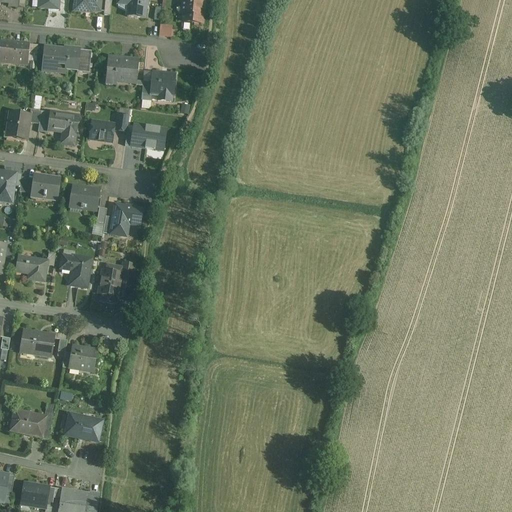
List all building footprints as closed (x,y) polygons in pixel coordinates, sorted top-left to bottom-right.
[(18,0),(0,0),(0,3),(11,4),(11,8),(18,8),(18,0)] [(33,0),(33,8),(34,9),(38,9),(38,10),(59,12),(60,0),(33,0)] [(102,0),(74,0),(73,13),(85,14),(85,12),(101,14),(102,0)] [(147,0),(118,0),(118,6),(119,6),(118,8),(128,13),(127,18),(145,20),(146,5),(147,5),(147,0)] [(205,0),(175,0),(175,2),(183,3),(182,14),(184,15),(183,23),(202,25),(203,17),(204,17),(205,0)] [(162,25),(162,38),(174,38),(175,26),(162,25)] [(29,46),(1,43),(0,51),(0,64),(26,67),(28,58),(29,46)] [(38,47),(29,46),(28,58),(37,59),(38,47)] [(81,50),(65,49),(65,51),(44,49),(42,73),(53,74),(53,70),(78,72),(79,73),(81,53),(81,50)] [(92,53),(81,53),(79,73),(78,72),(78,74),(90,75),(92,53)] [(139,61),(109,57),(106,86),(116,87),(117,81),(137,83),(139,61)] [(175,76),(153,74),(152,86),(151,94),(152,95),(152,97),(173,99),(175,76)] [(152,86),(144,85),(144,83),(143,83),(141,102),(143,102),(152,103),(152,97),(152,95),(151,94),(152,86)] [(42,99),(35,98),(34,111),(41,112),(42,99)] [(152,103),(143,102),(142,110),(151,111),(152,103)] [(190,108),(182,106),(180,116),(188,117),(190,108)] [(41,113),(31,111),(30,117),(29,125),(39,126),(41,113)] [(51,114),(41,113),(39,126),(38,134),(48,135),(48,131),(51,114)] [(30,117),(10,114),(7,138),(27,141),(29,125),(30,117)] [(79,119),(51,114),(48,131),(56,132),(56,131),(66,133),(64,147),(74,148),(76,137),(79,119)] [(130,118),(118,116),(115,132),(127,134),(130,118)] [(115,127),(92,123),(92,128),(89,130),(89,134),(91,136),(90,141),(112,144),(115,127)] [(134,125),(131,149),(164,154),(167,129),(134,125)] [(16,174),(0,172),(0,203),(12,205),(14,187),(16,174)] [(35,179),(22,177),(20,188),(20,193),(32,195),(35,179)] [(59,182),(46,181),(46,179),(35,178),(35,179),(32,195),(32,197),(33,198),(33,195),(44,197),(43,200),(46,200),(57,201),(60,181),(59,181),(59,182)] [(100,193),(73,189),(70,209),(96,213),(100,193)] [(143,212),(115,207),(113,219),(112,223),(110,236),(123,238),(125,226),(140,228),(143,212)] [(107,211),(100,210),(97,226),(104,228),(106,218),(107,211)] [(113,219),(106,218),(104,228),(103,235),(110,236),(112,223),(113,219)] [(9,221),(1,219),(0,223),(0,227),(8,229),(9,221)] [(13,248),(7,247),(5,259),(12,260),(13,248)] [(56,256),(49,255),(48,263),(47,267),(54,268),(56,256)] [(48,263),(18,258),(16,274),(17,272),(30,274),(28,281),(44,284),(47,267),(48,263)] [(92,261),(74,258),(74,260),(62,258),(60,272),(72,274),(69,288),(87,291),(92,261)] [(135,267),(124,265),(122,276),(123,276),(121,287),(131,289),(135,267)] [(122,276),(103,272),(99,296),(103,297),(101,303),(113,305),(114,299),(118,299),(121,287),(123,276),(122,276)] [(55,337),(24,332),(20,354),(51,359),(55,337)] [(10,340),(3,339),(1,351),(8,352),(10,340)] [(67,342),(60,341),(58,353),(65,354),(67,342)] [(97,353),(73,349),(72,355),(70,371),(80,372),(80,368),(93,370),(92,374),(93,375),(97,353)] [(72,355),(65,354),(63,369),(70,371),(72,355)] [(73,402),(74,396),(63,394),(62,399),(73,402)] [(46,419),(15,412),(11,433),(43,440),(43,438),(47,419),(46,419)] [(54,417),(47,416),(46,419),(47,419),(43,438),(49,440),(54,417)] [(102,424),(70,417),(66,437),(98,444),(102,424)] [(9,477),(0,475),(0,503),(4,504),(5,498),(6,492),(9,477)] [(15,478),(9,477),(6,492),(5,498),(11,499),(15,478)] [(49,489),(25,485),(21,504),(31,506),(31,508),(45,511),(46,506),(49,489)] [(49,489),(46,506),(52,507),(55,490),(49,489)] [(85,511),(89,495),(63,491),(60,508),(60,507),(59,511),(85,511)] [(97,511),(100,497),(89,495),(85,511),(97,511)]
